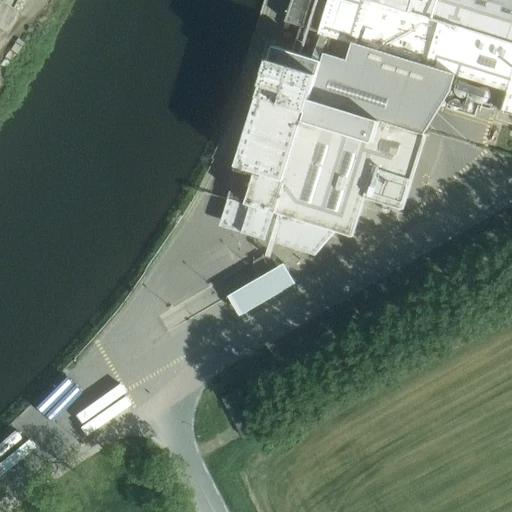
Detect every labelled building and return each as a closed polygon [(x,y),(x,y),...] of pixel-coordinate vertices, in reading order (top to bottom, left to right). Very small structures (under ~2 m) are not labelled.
[(286,22),(284,28),(297,32),(299,25),(318,31),(312,49),(348,61),(354,42),(375,49),(371,60),(382,64),(385,52),(508,90),(501,111),(511,114),(511,0),(292,0),(286,21),(286,22)] [(427,134),(351,110),(312,98),(324,61),(275,46),(228,198),(246,204),(246,203),(353,236),(365,197),(403,209),(427,134)] [(264,256),(253,262),(261,277),(272,271),(264,256)] [(303,259),(246,291),(258,311),(314,279),(303,259)] [(112,396),(159,368),(153,359),(106,387),(112,396)] [(243,437),(260,428),(239,389),(222,397),(243,437)]
